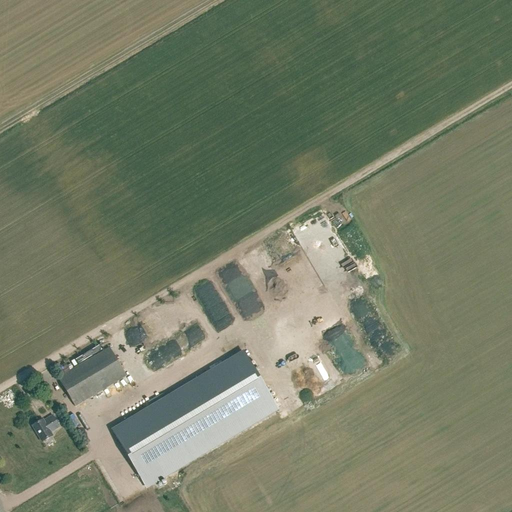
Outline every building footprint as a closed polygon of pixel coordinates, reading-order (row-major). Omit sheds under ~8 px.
[(187,317),(184,311),(192,308),(188,299),(167,308),(174,323),(187,317)] [(168,312),(133,327),(138,341),(174,326),(168,312)] [(157,368),(199,345),(192,331),(149,354),(157,368)] [(75,408),(127,377),(109,348),(58,378),(75,408)] [(243,353),(112,431),(146,488),(277,410),(243,353)] [(59,428),(52,416),(43,421),(32,427),(42,443),(53,436),(50,433),(59,428)]
